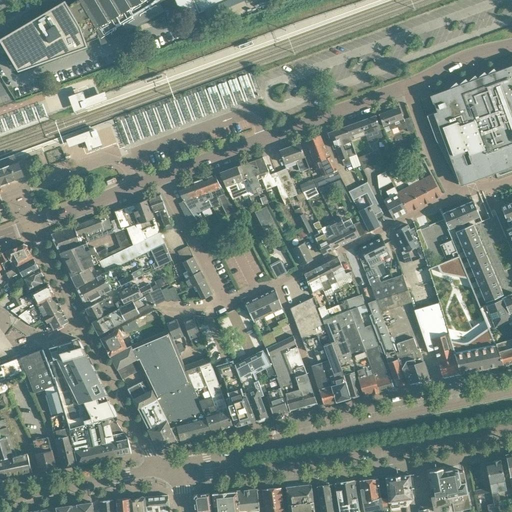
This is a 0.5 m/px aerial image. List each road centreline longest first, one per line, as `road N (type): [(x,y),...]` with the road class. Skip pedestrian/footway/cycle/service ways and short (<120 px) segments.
road 1 (unclassified): [(511,391),(219,456)]
road 2 (unclassified): [(222,475),(511,426)]
road 3 (residential): [(160,177),(408,88)]
road 4 (unclassified): [(454,195),(300,270)]
road 5 (residential): [(157,472),(82,324)]
road 6 (unclassified): [(157,472),(0,501)]
road 7 (residential): [(224,305),(160,177)]
road 8 (residential): [(30,226),(160,177)]
